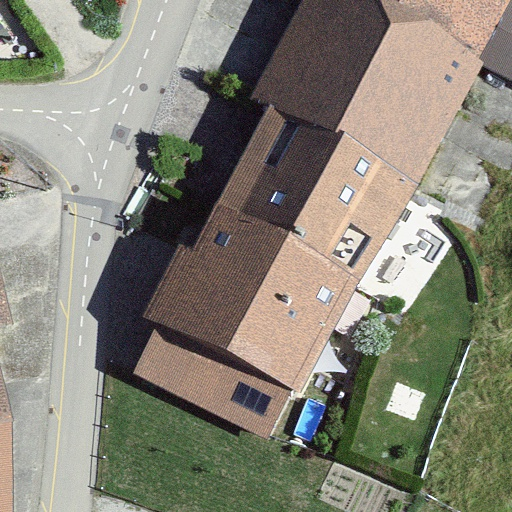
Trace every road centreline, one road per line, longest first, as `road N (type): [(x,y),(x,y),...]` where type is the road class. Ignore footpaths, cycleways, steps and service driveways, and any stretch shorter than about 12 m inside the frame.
road 1 (unclassified): [(117,134),(71,511)]
road 2 (unclassified): [(167,0),(117,134)]
